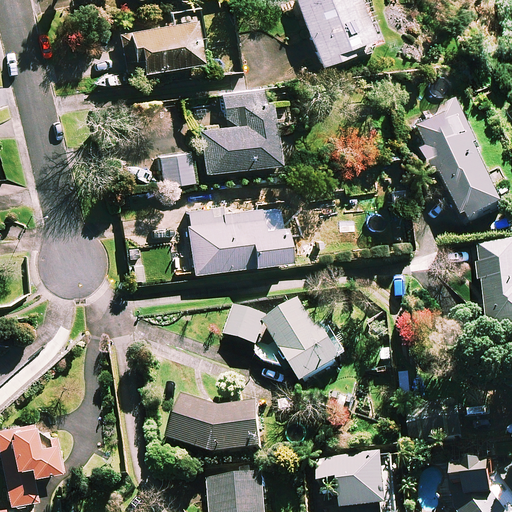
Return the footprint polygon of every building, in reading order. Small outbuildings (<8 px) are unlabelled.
[(381,45),(364,0),(294,0),(319,68),(381,45)] [(169,13),(171,25),(119,35),(127,77),(205,63),(201,42),(204,41),(198,8),(169,13)] [(277,166),(268,92),(222,97),(226,129),(199,132),(204,174),(277,166)] [(505,211),(459,103),(412,123),(421,145),(416,147),(428,173),(435,170),(453,212),(458,210),(465,228),(505,211)] [(192,183),(190,155),(159,157),(161,186),(192,183)] [(218,208),(186,212),(188,229),(181,230),(187,275),(287,263),(283,226),(262,229),(259,209),(218,214),(218,208)] [(511,245),(479,250),(492,340),(511,336),(511,245)] [(268,318),(235,307),(225,336),(258,347),(258,350),(258,353),(259,356),(261,358),(263,360),(265,362),(267,364),(270,365),(273,366),(275,366),(278,366),(281,366),(284,365),(286,364),(289,362),(304,388),(346,362),(321,323),(315,327),(298,300),(268,318)] [(219,410),(185,398),(178,420),(177,420),(169,442),(213,456),(264,454),(262,408),(219,410)] [(461,404),(408,409),(411,445),(464,440),(461,404)] [(34,440),(31,425),(0,430),(0,462),(8,507),(35,502),(30,476),(58,471),(52,436),(34,440)] [(398,511),(394,457),(386,458),(319,464),(322,488),(342,486),(344,511),(398,511)] [(495,498),(504,511),(511,511),(511,463),(493,476),(495,498)] [(495,498),(493,476),(493,475),(492,465),(453,467),(454,485),(467,484),(468,500),(495,498)] [(268,511),(265,476),(209,481),(212,511),(268,511)] [(504,511),(495,498),(468,500),(468,502),(456,508),(458,511),(504,511)]
